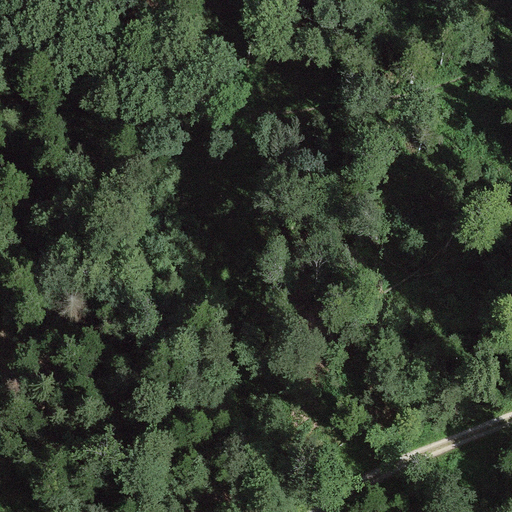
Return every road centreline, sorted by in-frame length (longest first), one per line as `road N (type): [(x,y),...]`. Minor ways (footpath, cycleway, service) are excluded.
road 1 (track): [(511,61),(371,103),(273,119),(200,93),(158,89),(0,108)]
road 2 (track): [(511,421),(411,461),(321,511)]
